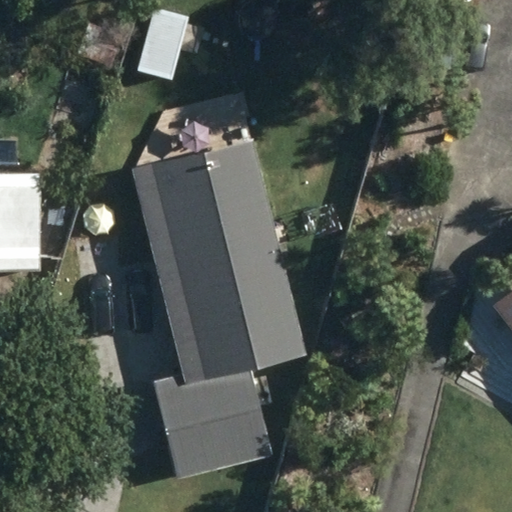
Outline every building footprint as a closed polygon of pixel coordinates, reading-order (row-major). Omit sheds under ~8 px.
[(422,13),(412,58),(454,68),(464,22),(422,13)] [(88,23),(76,52),(99,61),(111,32),(88,23)] [(424,79),(417,111),(443,117),(446,105),(436,103),(441,83),(424,79)] [(181,372),(150,379),(174,478),(266,456),(244,364),(299,351),(248,140),(131,168),(181,372)] [(0,268),(37,268),(37,172),(0,171),(0,268)] [(511,251),(510,253),(511,256),(511,285),(487,304),(511,336),(511,251)]
